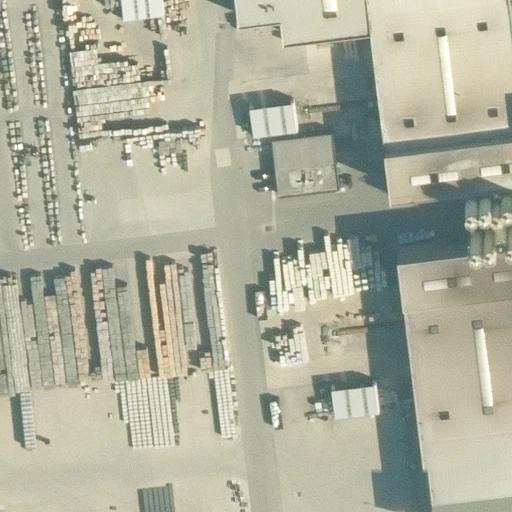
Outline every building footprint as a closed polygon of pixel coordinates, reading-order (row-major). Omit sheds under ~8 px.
[(154,0),(116,0),(117,8),(155,6),(154,0)] [(368,0),(237,0),(239,14),(281,9),(284,32),(371,21),(368,0)] [(511,15),(510,0),(368,0),(371,21),(385,136),(511,120),(511,15)] [(246,129),(293,126),(291,98),(244,100),(246,129)] [(511,120),(385,136),(391,184),(511,169),(511,120)] [(268,133),(272,185),(279,185),(278,164),(330,160),(327,128),(268,133)] [(511,175),(510,175),(508,174),(505,175),(503,176),(502,178),(501,180),(502,183),(503,185),(505,186),(508,187),(510,186),(511,184),(511,175)] [(491,185),(492,183),(491,181),(490,179),(488,177),(486,177),(483,177),(481,179),(480,181),(479,183),(480,186),(481,188),(483,189),(486,189),(488,189),(490,187),(491,185)] [(478,187),(478,185),(478,182),(476,180),(474,179),(472,178),(470,179),(467,180),(466,182),(466,185),(466,187),(468,189),(470,191),(472,191),(474,190),(476,189),(478,187)] [(496,223),(496,221),(496,219),(495,217),(492,215),(490,215),(488,215),(486,217),(484,219),(484,221),(484,224),(486,226),(488,227),(490,227),(493,227),(495,226),(496,223)] [(471,221),(470,223),(471,225),(472,228),(474,229),(477,229),(479,229),(481,227),(483,225),(483,223),(482,220),(481,218),(479,217),(477,217),(474,217),(472,219),(471,221)] [(511,228),(398,243),(404,291),(511,277),(511,228)] [(511,511),(511,277),(404,291),(430,511),(511,511)]
